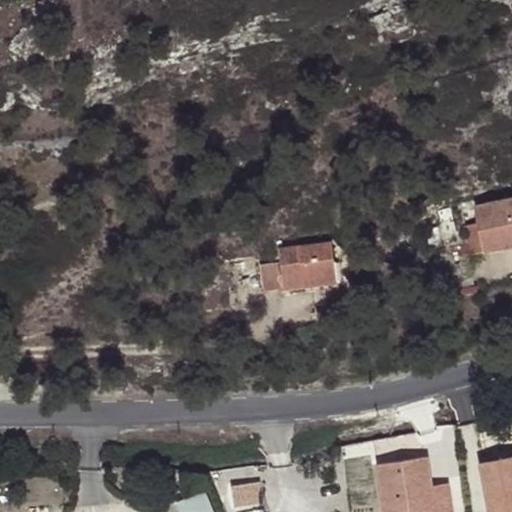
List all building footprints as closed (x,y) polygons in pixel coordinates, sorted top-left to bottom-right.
[(471,253),(511,244),(511,198),(475,207),(479,224),(465,228),(471,253)] [(264,290),(328,280),(325,257),(333,257),(331,242),(278,249),(280,262),(260,265),(264,290)] [(325,257),(328,280),(336,279),(333,257),(325,257)] [(450,511),(447,484),(430,485),(426,456),(376,464),(382,511),(450,511)] [(511,511),(511,457),(478,464),(487,511),(511,511)] [(259,481),(231,484),(234,506),(262,502),(259,481)] [(207,489),(177,500),(181,511),(211,511),(215,511),(207,489)]
